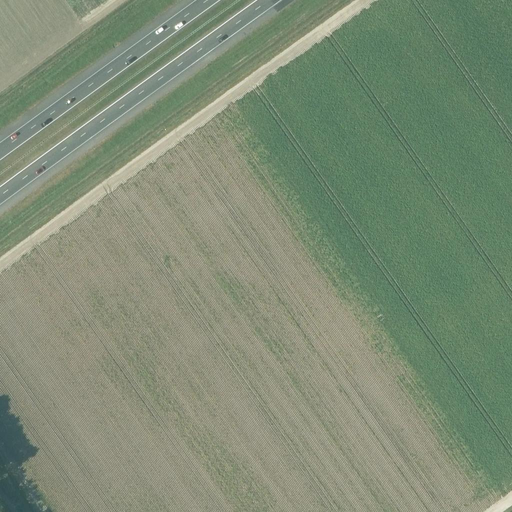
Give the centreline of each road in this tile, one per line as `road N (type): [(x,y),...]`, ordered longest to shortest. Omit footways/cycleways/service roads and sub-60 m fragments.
road 1 (motorway): [(0,195),(268,0)]
road 2 (motorway): [(206,0),(0,151)]
